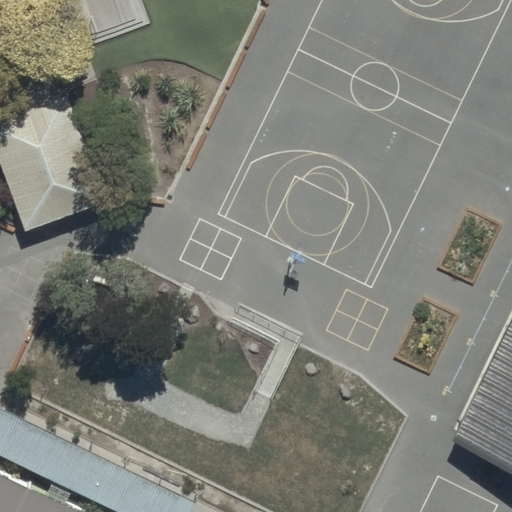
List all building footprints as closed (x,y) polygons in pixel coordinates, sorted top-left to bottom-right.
[(90,0),(119,79),(130,75),(169,186),(264,151),(223,36),(210,41),(195,0),(90,0)] [(511,94),(511,0),(443,0),(319,260),(415,303),(511,94)] [(64,80),(0,102),(0,153),(22,212),(101,184),(64,80)] [(511,458),(511,297),(449,428),(511,458)] [(24,418),(227,511),(320,511),(350,447),(71,318),(24,418)] [(0,511),(104,511),(0,463),(0,511)]
